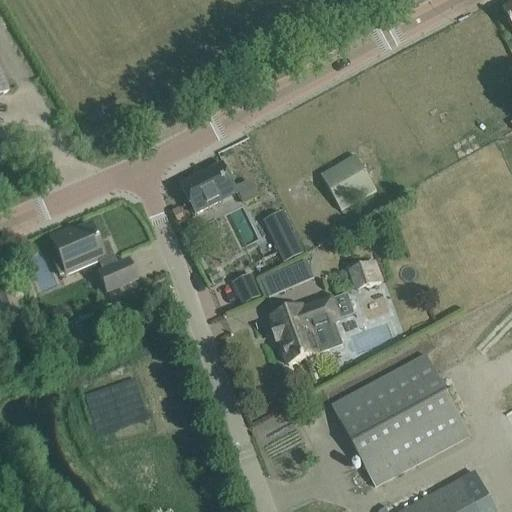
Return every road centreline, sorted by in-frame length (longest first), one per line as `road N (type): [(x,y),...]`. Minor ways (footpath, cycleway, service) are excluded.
road 1 (unclassified): [(267,511),(139,165)]
road 2 (unclassified): [(139,165),(457,0)]
road 3 (unclassified): [(0,227),(139,165)]
